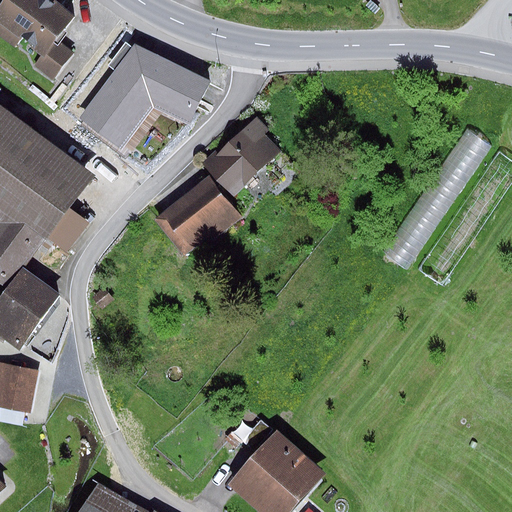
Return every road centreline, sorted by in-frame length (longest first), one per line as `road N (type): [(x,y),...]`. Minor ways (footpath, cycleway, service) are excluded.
road 1 (residential): [(265,45),(243,97),(100,250),(81,296),(83,350),(121,454),(148,490)]
road 2 (tertiary): [(480,52),(265,45)]
road 3 (tertiary): [(265,45),(212,34),(141,0)]
